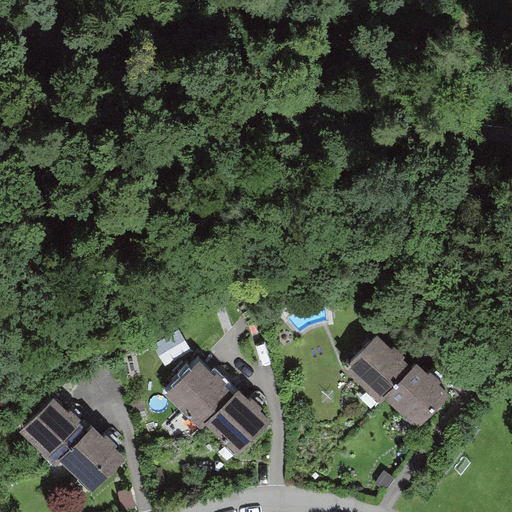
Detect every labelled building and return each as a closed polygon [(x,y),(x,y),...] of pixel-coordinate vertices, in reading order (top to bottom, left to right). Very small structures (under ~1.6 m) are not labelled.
[(415,365),(380,333),(347,369),(382,400),(388,394),(425,427),(455,393),(419,360),(415,365)] [(142,355),(121,360),(127,383),(147,379),(142,355)] [(202,358),(170,391),(206,427),(212,421),(244,452),(277,419),(245,387),(238,393),(202,358)] [(59,398),(24,435),(58,467),(66,459),(98,490),(131,456),(98,424),(92,430),(59,398)] [(132,488),(118,491),(122,511),(125,511),(138,509),(132,488)]
